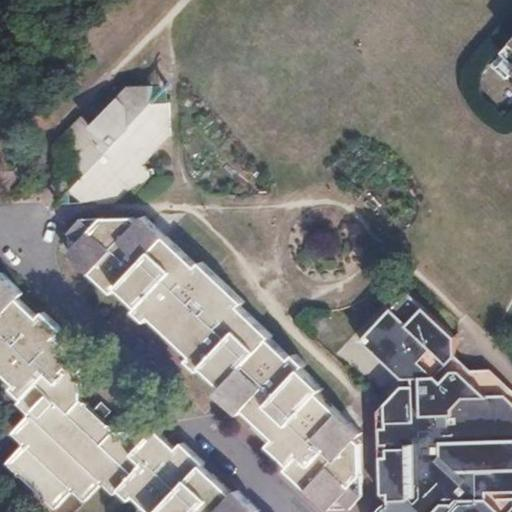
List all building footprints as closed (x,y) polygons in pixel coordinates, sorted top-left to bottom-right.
[(511,40),(502,51),(511,60),(511,40)] [(511,60),(502,51),(490,64),(506,81),(511,74),(511,60)] [(92,126),(83,117),(56,145),(88,175),(73,191),(75,193),(83,201),(97,201),(99,203),(115,203),(130,188),(136,193),(149,179),(149,170),(144,165),(170,137),(178,105),(154,104),(153,87),(129,88),(92,126)] [(220,394),(224,397),(231,405),(240,414),(245,409),(276,439),(270,445),(292,466),(287,470),(331,511),(364,475),(362,444),(357,439),(362,434),(320,394),(324,389),(303,369),(307,365),(296,354),(292,359),(271,339),(273,337),(242,306),(245,301),(204,262),(198,266),(145,217),(140,222),(134,217),(103,217),(93,228),(82,218),(69,233),(79,243),(70,254),(113,294),(120,288),(140,307),(136,311),(147,322),(151,318),(193,357),(189,361),(200,371),(204,367),(225,387),(220,394)] [(0,368),(16,384),(13,388),(25,400),(22,405),(32,415),(15,433),(27,445),(11,462),(58,507),(75,490),(88,500),(104,483),(116,493),(120,490),(131,499),(135,495),(152,511),(246,511),(243,508),(250,501),(239,490),(233,495),(203,466),(206,463),(184,444),(178,450),(157,431),(151,436),(146,431),(115,432),(104,420),(95,412),(82,401),(81,369),(77,365),(81,360),(61,340),(66,333),(44,314),(41,317),(19,299),(23,293),(2,273),(0,274),(0,368)] [(409,293),(373,330),(365,339),(365,341),(375,350),(404,378),(415,378),(415,387),(404,388),(382,411),(388,418),(381,428),(382,444),(389,451),(383,458),(384,477),(390,484),(383,491),(383,494),(390,500),(390,511),(510,511),(511,510),(511,499),(488,500),(487,492),(511,491),(511,401),(507,396),(511,390),(493,372),(474,372),(457,356),(456,337),(409,293)] [(365,339),(373,330),(369,326),(359,336),(361,345),(370,354),(375,350),(365,341),(365,339)] [(466,356),(457,356),(474,372),(473,362),(466,356)] [(375,377),(366,387),(362,392),(372,401),(385,386),(375,377)] [(231,405),(224,397),(221,404),(225,408),(231,405)] [(103,404),(95,412),(104,420),(112,412),(103,404)] [(364,475),(331,511),(349,511),(365,495),(364,475)]
